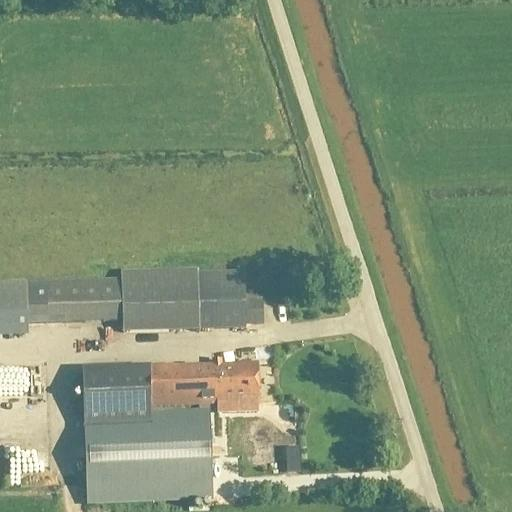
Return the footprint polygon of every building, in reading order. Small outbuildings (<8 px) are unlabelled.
[(244,274),(196,275),(198,332),(245,331),(244,274)] [(196,275),(122,276),(123,333),(198,332),(196,275)] [(0,347),(0,370),(45,371),(45,348),(0,347)] [(256,416),(256,407),(258,407),(256,366),(150,371),(151,412),(201,410),(201,416),(84,419),(87,487),(87,509),(211,504),(210,483),(207,409),(216,409),(216,417),(256,416)] [(22,383),(0,383),(0,409),(22,409),(22,383)] [(277,426),(276,458),(294,458),(295,426),(277,426)]
